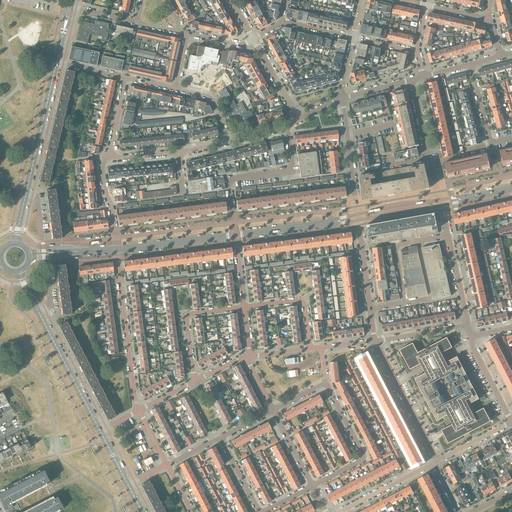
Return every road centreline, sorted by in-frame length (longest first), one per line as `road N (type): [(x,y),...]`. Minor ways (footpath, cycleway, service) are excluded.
road 1 (tertiary): [(16,243),(56,63)]
road 2 (tertiary): [(99,430),(19,271)]
road 3 (residential): [(138,410),(115,249)]
road 4 (residential): [(232,223),(228,181),(288,169),(287,127)]
road 5 (residential): [(220,437),(260,511),(312,485)]
road 6 (residential): [(312,485),(363,457),(324,384)]
road 7 (residential): [(435,461),(375,341)]
road 8 (residential): [(439,199),(411,79)]
road 9 (residential): [(194,381),(187,315),(243,307)]
